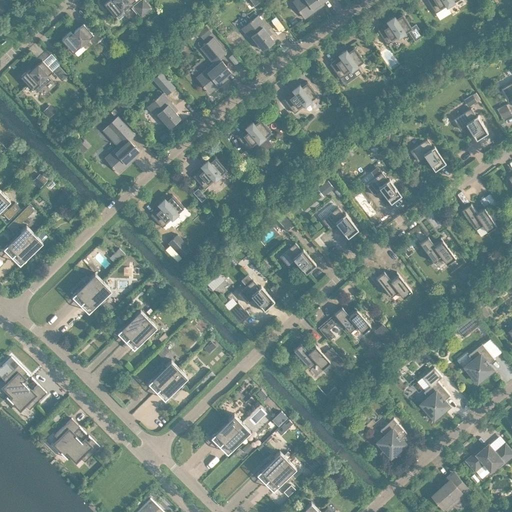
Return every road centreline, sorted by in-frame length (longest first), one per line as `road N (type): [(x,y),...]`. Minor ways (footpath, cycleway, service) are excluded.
road 1 (residential): [(153,443),(353,262),(511,145)]
road 2 (residential): [(9,302),(213,110),(358,0)]
road 3 (residential): [(153,443),(9,302)]
road 4 (residential): [(364,511),(511,380)]
road 5 (residential): [(0,324),(138,457)]
